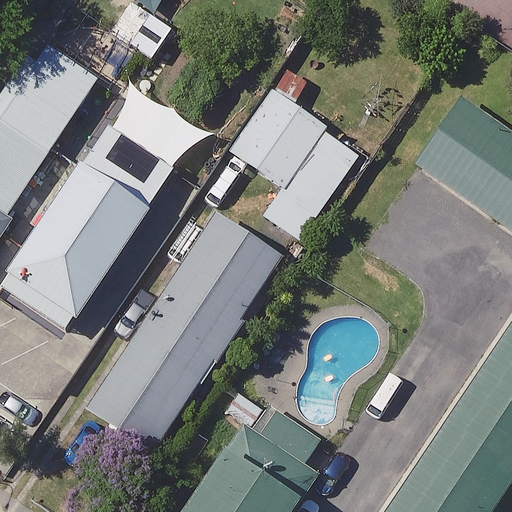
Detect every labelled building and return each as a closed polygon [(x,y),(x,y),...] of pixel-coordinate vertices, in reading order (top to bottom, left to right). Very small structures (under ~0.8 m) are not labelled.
[(34,0),(5,0),(24,14),(34,0)] [(165,0),(141,0),(158,11),(165,0)] [(135,52),(75,12),(50,50),(41,44),(0,105),(0,238),(11,222),(7,219),(100,80),(111,88),(135,52)] [(362,155),(274,93),(232,153),(286,190),(267,218),(301,242),(362,155)] [(511,135),(464,102),(419,166),(511,231),(511,135)] [(163,199),(96,154),(5,289),(71,334),(163,199)] [(286,262),(219,216),(88,409),(155,454),(286,262)] [(493,511),(511,485),(511,332),(391,511),(493,511)] [(321,443),(261,402),(187,511),(293,511),(318,476),(305,467),(321,443)]
